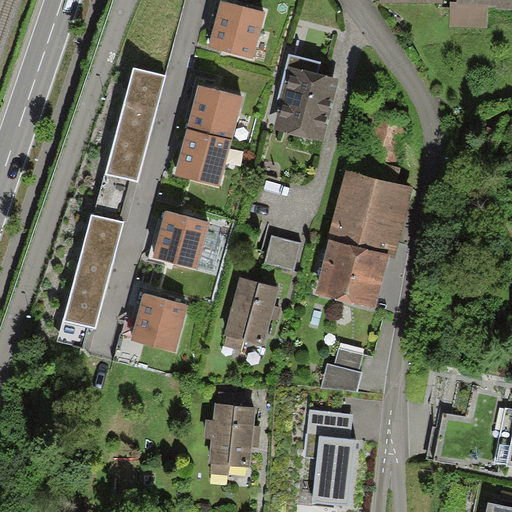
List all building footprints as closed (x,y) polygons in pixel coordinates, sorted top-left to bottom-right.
[(511,0),(459,0),(459,6),(454,5),(453,24),(486,26),(487,6),(496,6),(496,9),(511,9),(511,0)] [(267,13),(223,1),(218,21),(211,47),(254,59),(267,13)] [(290,58),(273,129),(324,141),(338,84),(319,79),(322,66),(290,58)] [(166,79),(135,71),(95,219),(119,224),(130,181),(138,182),(155,119),(166,79)] [(244,97),(199,86),(191,114),(184,142),(176,175),(220,186),(244,97)] [(407,122),(377,114),(366,155),(396,163),(407,122)] [(317,294),(376,309),(389,257),(394,258),(411,194),(347,178),(317,294)] [(210,223),(168,212),(164,225),(155,257),(197,269),(210,223)] [(119,224),(95,219),(93,218),(60,342),(83,348),(89,327),(94,328),(111,265),(122,225),(119,224)] [(303,245),(273,237),(266,265),(296,272),(303,245)] [(244,341),(266,347),(272,323),(279,325),(284,308),(277,306),(282,290),(243,280),(225,346),(242,351),(244,341)] [(189,306),(146,294),(141,311),(133,341),(176,353),(189,306)] [(321,388),(358,392),(362,374),(359,373),(364,356),(339,349),(335,365),(328,363),(321,388)] [(511,412),(511,392),(475,387),(470,421),(443,416),(436,465),(511,476),(511,461),(501,460),(508,412),(511,412)] [(255,411),(215,407),(214,425),(207,425),(206,441),(213,442),(211,466),(249,469),(251,447),(258,448),(260,430),(253,430),(255,411)] [(311,410),(306,459),(319,460),(314,503),(350,507),(357,443),(349,442),(352,415),(326,412),(311,410)] [(511,412),(508,412),(501,460),(511,461),(511,412)] [(511,511),(511,507),(489,502),(486,511),(511,511)]
